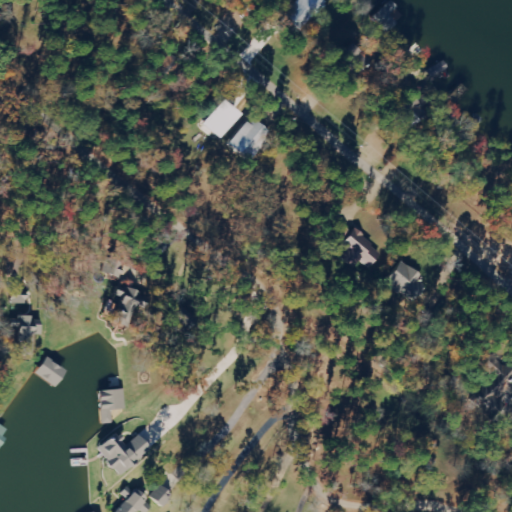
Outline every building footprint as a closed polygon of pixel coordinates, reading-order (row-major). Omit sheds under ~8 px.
[(231,117),(213,102),(193,126),(211,140),(231,117)] [(222,149),(243,163),(263,134),(241,120),(222,149)] [(346,252),(344,255),(364,271),(378,252),(349,229),(337,245),(346,252)] [(422,285),(397,261),(382,277),(407,301),(422,285)] [(118,318),(127,323),(136,306),(141,308),(146,297),(125,287),(116,304),(123,308),(118,318)] [(33,374),(54,386),(64,369),(43,357),(33,374)] [(124,446),(113,432),(93,448),(117,476),(148,450),(135,436),(124,446)] [(159,507),(170,494),(159,485),(148,499),(159,507)]
